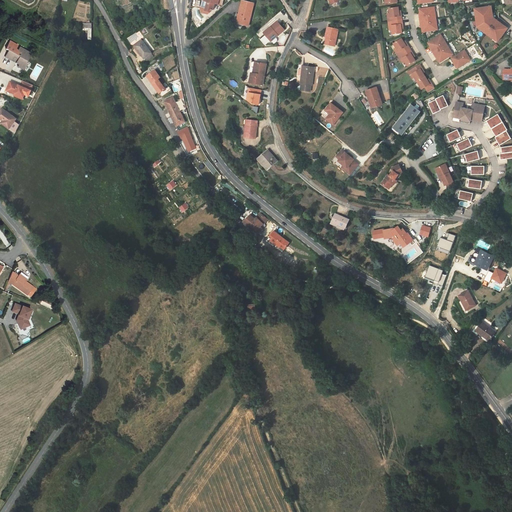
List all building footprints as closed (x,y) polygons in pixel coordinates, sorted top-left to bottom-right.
[(203,0),(201,9),(210,12),(213,8),(215,3),(218,4),(219,0),(203,0)] [(254,3),(242,0),(237,23),(243,25),(248,26),(254,3)] [(499,40),(508,28),(493,18),(491,6),(475,9),(477,28),(493,39),(494,37),(499,40)] [(399,11),(398,7),(389,8),(390,13),(390,16),(388,17),(389,27),(392,27),(392,30),(393,34),(402,33),(402,29),(403,29),(401,10),(399,11)] [(438,30),(434,7),(419,9),(420,14),(421,14),(423,27),(422,27),(423,32),(438,30)] [(285,30),(278,21),(265,32),(272,41),(285,30)] [(338,29),(328,27),(325,37),(327,37),(325,44),(335,46),(338,29)] [(453,54),(441,35),(428,43),(431,47),(432,46),(439,57),(438,58),(440,62),(450,56),(453,54)] [(415,57),(405,41),(404,42),(402,38),(394,43),(396,47),(398,50),(396,51),(401,60),(403,59),(405,62),(407,66),(415,61),(413,58),(415,57)] [(152,53),(141,40),(134,45),(145,59),(145,58),(152,53)] [(8,50),(5,57),(11,61),(12,60),(13,57),(17,59),(16,62),(15,63),(18,65),(17,67),(23,70),(28,63),(26,62),(31,53),(23,49),(21,52),(18,51),(16,49),(18,46),(10,41),(6,49),(8,50)] [(432,46),(431,47),(438,58),(439,57),(432,46)] [(472,59),(466,50),(454,57),(452,58),(454,62),(456,61),(459,67),(472,59)] [(250,83),(263,85),(267,64),(254,62),(252,73),(251,73),(250,83)] [(425,72),(420,64),(408,71),(411,76),(413,75),(415,77),(422,89),(425,87),(427,91),(434,87),(429,79),(427,80),(423,73),(425,72)] [(314,67),(301,66),(301,69),(299,69),(298,75),(302,76),(301,84),(302,84),(301,90),(310,91),(311,85),(312,85),(314,67)] [(161,77),(155,70),(147,76),(149,79),(153,83),(158,79),(161,77)] [(158,79),(153,83),(156,88),(160,93),(166,89),(158,79)] [(33,85),(23,81),(21,86),(10,81),(7,89),(16,92),(15,94),(14,96),(23,99),(27,89),(30,91),(33,85)] [(366,91),(369,100),(371,99),(373,107),(383,104),(377,87),(366,91)] [(261,90),(249,88),(247,100),(252,103),(259,104),(261,90)] [(443,95),(436,99),(436,100),(441,110),(445,108),(448,106),(443,95)] [(169,110),(172,116),(180,112),(173,97),(165,101),(169,110)] [(422,100),(411,103),(420,110),(424,105),(422,100)] [(436,100),(428,103),(433,114),(437,112),(441,110),(436,100)] [(459,121),(470,124),(470,120),(481,122),(485,106),(473,104),(472,110),(466,109),(466,107),(463,107),(463,103),(457,102),(454,115),(460,116),(459,121)] [(343,112),(331,103),(326,109),(330,112),(330,114),(326,119),(333,125),(343,112)] [(420,110),(411,103),(393,127),(403,135),(421,110),(420,110)] [(0,118),(3,121),(1,123),(9,129),(16,119),(2,108),(0,110),(0,118)] [(185,122),(180,112),(172,116),(174,122),(176,126),(185,122)] [(508,130),(498,114),(487,121),(489,125),(494,132),(496,137),(507,131),(508,130)] [(245,137),(256,138),(257,121),(248,120),(248,124),(246,123),(245,137)] [(182,138),(183,137),(189,151),(197,147),(187,127),(178,131),(180,134),(182,138)] [(457,130),(447,135),(450,142),(461,137),(459,133),(457,130)] [(496,137),(495,137),(497,141),(500,145),(511,139),(507,131),(496,137)] [(469,138),(457,143),(460,151),(472,145),(471,142),(469,138)] [(511,145),(502,147),(502,150),(502,153),(511,152),(511,145)] [(267,170),(277,161),(268,150),(260,157),(266,164),(264,166),(267,170)] [(354,159),(342,150),(336,157),(339,159),(338,161),(343,165),(346,167),(345,170),(350,174),(358,164),(353,159),(354,159)] [(479,155),(478,151),(465,154),(467,162),(480,159),(479,155)] [(260,157),(257,160),(263,166),(264,166),(266,164),(260,157)] [(450,173),(446,164),(436,168),(437,173),(440,172),(443,173),(444,175),(441,177),(445,186),(453,182),(449,173),(450,173)] [(390,176),(388,175),(382,184),(386,186),(387,185),(390,187),(393,184),(394,185),(397,181),(395,179),(398,175),(402,173),(399,165),(391,168),(393,171),(390,176)] [(484,171),(484,166),(471,166),(471,174),(484,174),(484,171)] [(482,185),(482,181),(470,179),(468,187),(481,189),(482,185)] [(472,198),(473,193),(461,190),(458,198),(471,201),(472,198)] [(255,219),(250,215),(243,222),(248,226),(258,234),(262,229),(260,227),(264,223),(268,219),(261,213),(255,219)] [(349,220),(336,214),(331,224),(337,226),(338,225),(345,228),(349,220)] [(384,230),(384,229),(373,231),(375,238),(385,237),(385,239),(392,237),(401,250),(407,245),(413,241),(407,232),(406,233),(403,229),(401,231),(398,227),(394,229),(384,230)] [(428,238),(430,229),(422,227),(420,235),(428,238)] [(274,231),(270,236),(273,239),(270,242),(275,245),(275,246),(276,245),(279,248),(280,247),(284,250),(289,243),(274,231)] [(440,238),(436,250),(449,255),(456,236),(449,234),(447,240),(440,238)] [(493,256),(482,251),(475,264),(487,269),(493,256)] [(433,279),(439,281),(438,283),(438,284),(443,286),(446,275),(442,274),(443,270),(429,265),(425,276),(433,279)] [(496,268),(494,273),(489,271),(484,280),(489,283),(492,278),(502,283),(506,273),(496,268)] [(20,273),(18,276),(12,272),(8,281),(27,294),(28,294),(31,296),(36,289),(25,282),(27,278),(20,273)] [(466,310),(476,305),(468,291),(459,296),(466,310)] [(31,310),(15,304),(12,311),(19,314),(18,317),(19,317),(18,319),(17,319),(16,320),(21,329),(27,326),(25,321),(27,320),(31,310)] [(488,342),(496,332),(481,321),(473,331),(488,342)]
